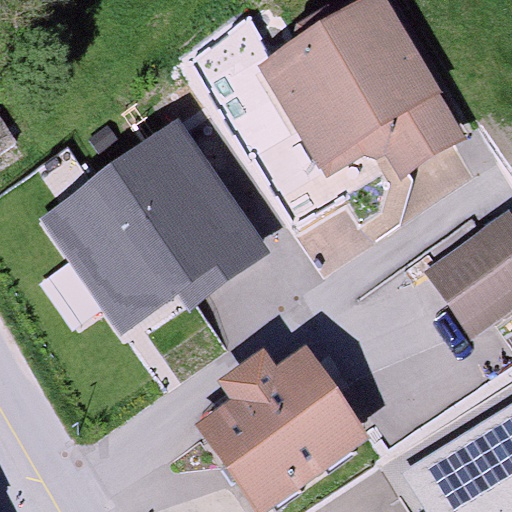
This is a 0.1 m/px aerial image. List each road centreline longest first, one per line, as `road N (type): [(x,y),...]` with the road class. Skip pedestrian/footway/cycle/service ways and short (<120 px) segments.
road 1 (unknown): [(54,495),(451,210)]
road 2 (residential): [(62,511),(0,394)]
